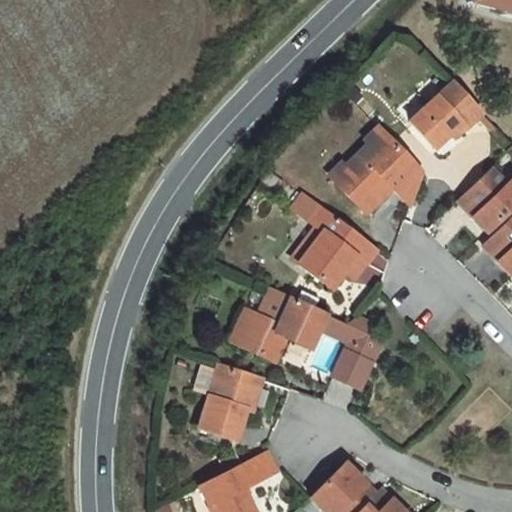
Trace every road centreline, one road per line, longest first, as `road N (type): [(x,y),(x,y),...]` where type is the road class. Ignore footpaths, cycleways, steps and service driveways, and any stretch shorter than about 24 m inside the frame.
road 1 (primary): [(355,0),(207,148),(160,216),(110,340),(98,399),(96,511)]
road 2 (residential): [(511,504),(492,505),(323,428)]
